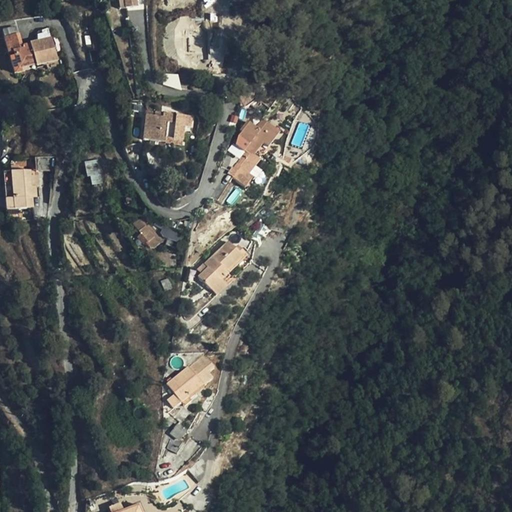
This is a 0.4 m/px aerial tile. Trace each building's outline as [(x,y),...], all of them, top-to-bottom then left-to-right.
[(123,0),(119,0),(117,0),(119,12),(125,11),(123,0)] [(117,0),(119,0),(123,0),(125,11),(144,8),(143,0),(117,0)] [(30,43),(31,47),(36,66),(58,60),(53,39),(38,43),(37,42),(30,43)] [(36,66),(31,47),(12,50),(13,54),(16,69),(36,66)] [(16,69),(13,54),(7,55),(11,74),(36,69),(36,66),(16,69)] [(147,114),(147,104),(138,104),(138,114),(147,114)] [(147,118),(146,125),(146,132),(152,132),(151,144),(167,146),(168,141),(185,142),(186,129),(193,130),(194,118),(165,114),(164,119),(147,118)] [(265,147),(278,132),(262,119),(254,127),(246,121),(238,129),(240,131),(236,135),(246,144),(242,148),(246,152),(233,166),(237,170),(231,176),(243,188),(253,177),(247,171),(258,159),(252,153),(260,144),(265,147)] [(56,170),(55,157),(38,159),(39,172),(56,170)] [(86,162),(91,186),(102,183),(97,159),(86,162)] [(39,199),(38,186),(34,187),(33,173),(5,175),(8,213),(36,210),(35,200),(39,199)] [(160,246),(139,223),(133,228),(154,251),(160,246)] [(175,244),(177,236),(169,233),(167,242),(175,244)] [(231,271),(245,256),(238,250),(230,242),(207,266),(210,269),(202,278),(216,292),(226,281),(233,274),(231,271)] [(245,256),(248,253),(242,246),(238,250),(245,256)] [(231,286),(226,281),(216,292),(221,296),(231,286)] [(172,292),(168,282),(159,285),(163,295),(172,292)] [(212,380),(207,374),(214,369),(204,357),(166,388),(173,397),(167,403),(173,411),(212,380)] [(186,434),(177,427),(170,438),(180,445),(186,434)] [(204,475),(201,470),(205,466),(201,461),(188,471),(196,481),(204,475)]
